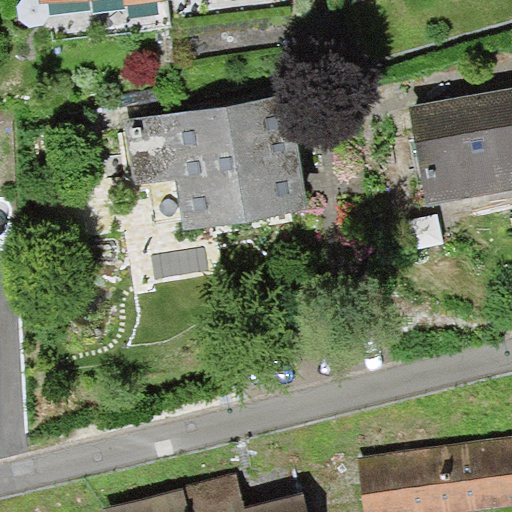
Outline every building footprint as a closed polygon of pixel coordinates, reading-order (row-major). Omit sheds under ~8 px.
[(121,0),(122,8),(200,1),(199,0),(121,0)] [(511,85),(390,105),(406,207),(511,189),(511,85)] [(282,93),(114,122),(125,185),(164,178),(173,227),(301,205),(282,93)] [(511,445),(351,461),(355,511),(441,511),(511,505),(511,445)] [(239,511),(231,476),(100,507),(100,511),(304,511),(302,502),(258,511),(239,511)]
